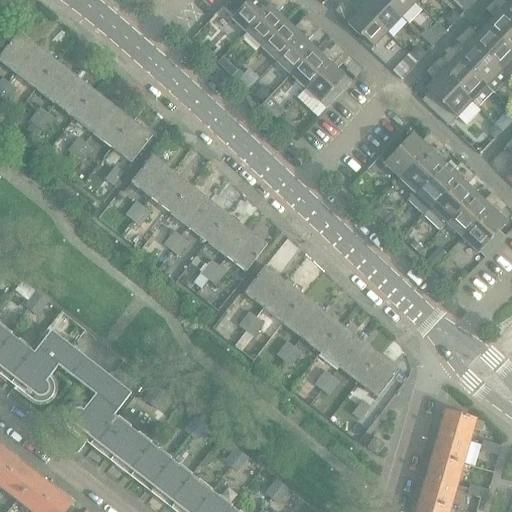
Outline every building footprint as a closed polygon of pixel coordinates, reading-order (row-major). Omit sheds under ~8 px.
[(247,0),(230,19),(245,33),(276,0),(263,0),(263,1),(262,0),(247,0)] [(287,0),(276,0),(245,33),(260,47),(285,21),(277,13),(289,1),(287,0)] [(401,18),(381,0),(367,0),(368,0),(361,8),(387,33),(401,18)] [(381,0),(401,18),(415,4),(410,0),(381,0)] [(511,4),(510,7),(502,0),(494,0),(492,3),(511,22),(511,4)] [(497,21),(489,30),(511,51),(511,22),(492,3),(485,10),(497,21)] [(372,48),(387,33),(361,8),(353,16),(340,4),(334,11),(372,48)] [(293,29),(285,21),(260,47),(275,61),(312,23),(305,16),(293,29)] [(312,23),(275,61),(290,75),(314,49),(306,42),(318,29),(312,23)] [(511,73),(511,51),(489,30),(480,38),(469,27),(462,34),(508,78),(511,73)] [(426,29),(419,36),(431,47),(437,40),(428,31),(426,29)] [(0,55),(0,62),(15,74),(36,47),(18,33),(0,55)] [(508,78),(462,34),(455,41),(467,53),(459,61),(492,92),(493,94),(508,78)] [(323,57),(314,49),(290,75),(304,89),(341,51),(334,44),(323,57)] [(57,63),(36,47),(15,74),(36,90),(57,63)] [(350,83),(336,70),(342,64),(348,57),(341,51),(304,89),(325,109),(350,83)] [(348,57),(342,64),(347,69),(346,70),(354,78),(362,70),(348,57)] [(492,92),(459,61),(451,70),(439,58),(432,65),(471,102),(477,108),(492,92)] [(57,63),(36,90),(55,105),(75,78),(57,63)] [(471,102),(432,65),(425,73),(437,84),(421,100),(448,126),(471,102)] [(95,93),(75,78),(55,105),(74,120),(95,93)] [(7,84),(0,92),(0,99),(3,102),(13,89),(7,84)] [(114,108),(95,93),(74,120),(93,135),(114,108)] [(276,102),(267,111),(276,119),(284,111),(276,102)] [(114,108),(93,135),(111,149),(132,122),(114,108)] [(40,109),(31,120),(30,122),(31,123),(36,127),(37,128),(47,114),(40,109)] [(47,114),(37,128),(42,131),(44,133),(54,120),(47,114)] [(498,119),(494,124),(501,131),(508,124),(503,119),(498,119)] [(151,137),(132,122),(111,149),(130,164),(151,137)] [(31,123),(25,129),(31,133),(36,127),(31,123)] [(490,128),(489,133),(495,138),(501,131),(494,124),(490,128)] [(37,128),(32,134),(36,138),(42,131),(37,128)] [(408,137),(383,164),(399,179),(436,140),(428,133),(417,145),(408,137)] [(68,152),(75,157),(85,144),(78,138),(68,152)] [(436,140),(399,179),(414,194),(440,167),(432,159),(443,147),(436,140)] [(85,144),(75,157),(82,162),(92,149),(85,144)] [(382,153),(377,158),(383,164),(388,158),(382,153)] [(130,183),(150,199),(171,172),(151,156),(130,183)] [(414,194),(408,201),(424,216),(467,170),(460,163),(449,175),(440,167),(414,194)] [(104,180),(112,186),(122,173),(114,167),(104,180)] [(467,170),(424,216),(439,230),(446,224),(471,197),(463,189),(474,177),(467,170)] [(171,172),(150,199),(169,214),(190,187),(171,172)] [(190,187),(169,214),(188,228),(209,201),(190,187)] [(471,197),(446,224),(461,238),(498,200),(491,193),(480,205),(471,197)] [(498,200),(461,238),(477,254),(503,227),(494,218),(505,206),(498,200)] [(209,201),(188,228),(207,243),(228,216),(209,201)] [(125,216),(132,221),(143,208),(135,202),(125,216)] [(143,208),(132,221),(139,227),(150,214),(143,208)] [(228,216),(207,243),(226,258),(247,231),(228,216)] [(247,231),(226,258),(245,273),(266,246),(247,231)] [(162,245),(170,251),(181,238),(173,232),(162,245)] [(181,238),(170,251),(177,256),(187,243),(181,238)] [(430,255),(425,261),(432,267),(445,254),(438,247),(430,255)] [(207,281),(208,281),(219,267),(211,261),(200,275),(207,281)] [(219,267),(208,281),(215,286),(225,272),(219,267)] [(243,294),(263,309),(285,282),(264,267),(243,294)] [(200,275),(194,284),(200,289),(207,281),(200,275)] [(285,282),(263,309),(282,324),(304,297),(285,282)] [(22,307),(28,312),(40,297),(33,292),(22,307)] [(40,297),(28,312),(35,317),(47,302),(40,297)] [(304,297),(282,324),(301,339),(322,312),(304,297)] [(322,312),(301,339),(320,354),(341,327),(322,312)] [(239,327),(245,332),(256,319),(249,313),(239,327)] [(256,319),(245,332),(252,337),(263,324),(256,319)] [(341,327),(320,354),(339,368),(360,342),(341,327)] [(0,328),(0,351),(11,337),(0,328)] [(33,354),(11,381),(17,385),(17,384),(33,397),(36,398),(39,399),(42,399),(44,398),(47,396),(48,394),(50,391),(50,388),(49,385),(48,383),(46,381),(50,375),(57,366),(72,377),(86,359),(72,349),(50,331),(33,354)] [(11,337),(0,351),(0,371),(11,381),(33,354),(29,352),(15,340),(11,337)] [(360,342),(339,368),(358,383),(379,356),(360,342)] [(276,356),(283,362),(293,348),(287,343),(276,356)] [(293,348),(283,362),(290,368),(301,354),(293,348)] [(379,356),(358,383),(377,398),(398,371),(379,356)] [(67,416),(67,419),(68,421),(69,424),(71,426),(87,439),(87,440),(91,443),(112,416),(130,394),(110,378),(95,366),(86,359),(72,377),(81,384),(95,395),(88,405),(84,410),(81,409),(78,408),(75,408),(73,409),(70,411),(69,413),(67,416)] [(313,386),(321,392),(331,378),(324,373),(313,386)] [(331,378),(321,392),(328,397),(338,384),(331,378)] [(155,409),(166,395),(154,385),(142,399),(155,409)] [(358,422),(369,408),(361,402),(351,416),(358,422)] [(445,411),(438,434),(468,442),(475,419),(445,411)] [(112,416),(91,443),(111,458),(132,431),(116,418),(112,416)] [(195,441),(207,427),(194,417),(183,431),(195,441)] [(132,431),(111,458),(131,474),(152,447),(148,444),(136,434),(132,431)] [(438,434),(432,456),(462,464),(468,442),(438,434)] [(384,445),(374,437),(366,448),(376,456),(384,445)] [(479,450),(488,452),(490,444),(481,441),(479,450)] [(501,447),(490,444),(488,452),(498,455),(501,447)] [(0,481),(16,461),(0,447),(0,481)] [(152,447),(131,474),(152,490),(173,463),(152,447)] [(247,458),(234,448),(223,462),(236,473),(247,458)] [(432,456),(425,478),(455,487),(462,464),(432,456)] [(34,475),(16,461),(0,481),(0,487),(15,499),(34,475)] [(173,463),(152,490),(171,506),(193,479),(187,475),(176,466),(173,463)] [(35,511),(53,489),(34,475),(15,499),(31,511),(35,511)] [(425,478),(419,499),(449,508),(455,487),(425,478)] [(193,479),(171,506),(179,511),(199,511),(213,495),(193,479)] [(276,504),(287,490),(275,480),(264,494),(276,504)] [(477,488),(469,485),(466,494),(475,496),(477,488)] [(488,491),(477,488),(475,496),(486,499),(488,491)] [(65,511),(72,504),(53,489),(35,511),(65,511)] [(213,495),(199,511),(231,511),(233,511),(229,508),(216,498),(213,495)] [(419,499),(415,511),(448,511),(449,508),(419,499)]
